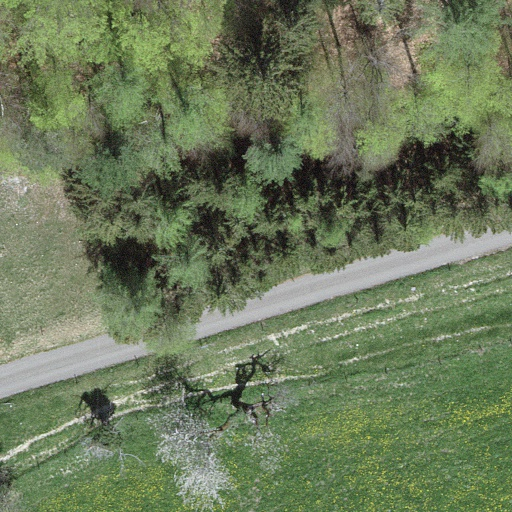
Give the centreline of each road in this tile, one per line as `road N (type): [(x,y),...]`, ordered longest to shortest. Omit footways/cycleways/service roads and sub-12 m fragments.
road 1 (unclassified): [(0,383),(511,220)]
road 2 (track): [(511,328),(340,370),(274,371),(126,346)]
